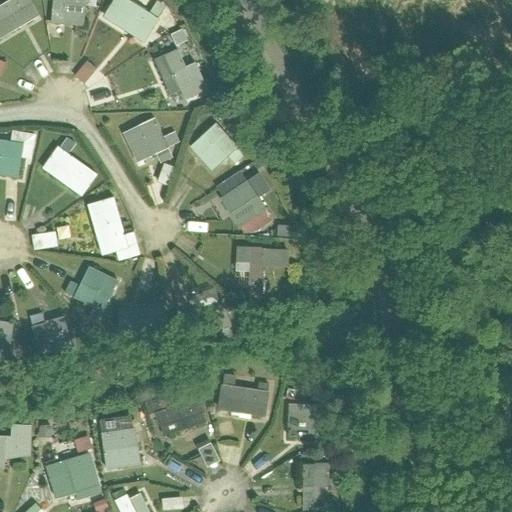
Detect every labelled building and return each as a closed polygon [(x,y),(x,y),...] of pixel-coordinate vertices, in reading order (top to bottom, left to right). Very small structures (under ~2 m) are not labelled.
[(43,17),(33,0),(10,0),(0,6),(0,40),(0,41),(43,17)] [(91,0),(55,0),(54,27),(91,28),(91,0)] [(128,0),(115,0),(105,16),(145,43),(160,21),(128,0)] [(200,97),(180,50),(152,61),(167,98),(184,92),(188,102),(200,97)] [(90,83),(99,66),(87,60),(78,77),(90,83)] [(158,116),(124,132),(139,165),(173,150),(158,116)] [(240,151),(219,125),(192,146),(213,172),(240,151)] [(40,135),(0,133),(0,173),(28,175),(28,157),(39,157),(40,135)] [(101,174),(62,147),(47,168),(86,196),(101,174)] [(275,219),(250,179),(222,197),(247,236),(275,219)] [(133,244),(118,197),(90,205),(106,253),(133,244)] [(35,235),(38,250),(61,246),(58,231),(35,235)] [(267,295),(267,247),(239,247),(239,295),(267,295)] [(124,280),(90,263),(83,276),(75,272),(65,294),(93,307),(88,317),(103,324),(124,280)] [(221,294),(180,316),(189,334),(231,312),(221,294)] [(168,305),(120,307),(121,329),(169,327),(168,305)] [(77,345),(67,314),(49,320),(45,308),(27,313),(40,356),(77,345)] [(0,355),(13,357),(17,317),(0,315),(0,355)] [(195,392),(154,413),(167,438),(208,417),(195,392)] [(270,416),(269,396),(219,397),(220,411),(242,411),(242,417),(270,416)] [(286,402),(286,441),(329,441),(329,402),(286,402)] [(135,415),(104,416),(106,469),(144,468),(143,440),(139,441),(139,427),(135,427),(135,415)] [(33,436),(0,435),(0,470),(33,471),(33,436)] [(214,442),(202,448),(211,466),(223,460),(214,442)] [(63,500),(103,484),(89,448),(49,463),(63,500)] [(331,459),(299,460),(301,511),(312,511),(333,511),(331,459)] [(153,511),(140,487),(116,501),(122,511),(153,511)] [(165,498),(166,509),(186,508),(186,497),(165,498)] [(44,511),(36,503),(27,511),(44,511)]
